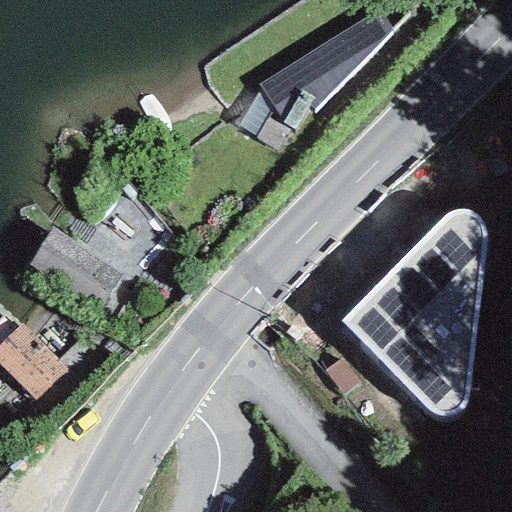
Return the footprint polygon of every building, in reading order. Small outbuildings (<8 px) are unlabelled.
[(377,11),(258,85),(281,124),(293,130),(308,107),(312,109),(390,30),(377,11)] [(442,216),(342,320),(430,413),(440,416),(452,415),(461,411),(467,406),(470,395),(486,243),(482,226),(475,215),(464,209),(452,212),(442,216)] [(121,275),(51,227),(27,265),(100,310),(121,275)] [(64,368),(20,325),(0,345),(0,365),(35,399),(64,368)] [(340,359),(324,372),(343,395),(359,382),(340,359)]
